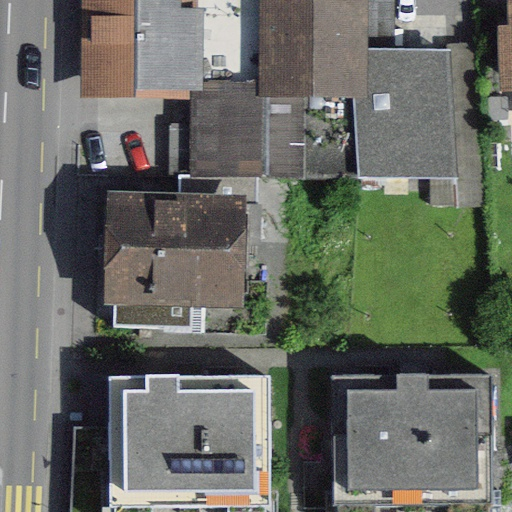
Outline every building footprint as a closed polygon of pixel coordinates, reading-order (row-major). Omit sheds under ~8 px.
[(97,0),(97,88),(195,89),(195,0),(97,0)] [(195,0),(195,89),(193,176),(197,176),(258,177),(456,179),(447,53),(390,53),(390,0),(195,0)] [(190,331),(262,332),(263,297),(234,296),(235,233),(257,233),(258,177),(197,176),(196,207),(116,206),(115,296),(190,297),(190,331)] [(492,377),(332,378),(332,508),(493,507),(492,377)] [(269,378),(109,379),(110,510),(270,509),(269,378)]
